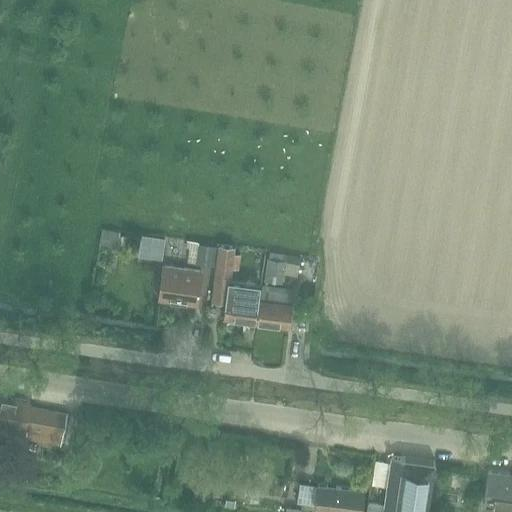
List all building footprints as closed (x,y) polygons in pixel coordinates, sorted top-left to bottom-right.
[(102,228),(99,242),(107,243),(116,245),(119,232),(112,230),(102,228)] [(140,240),(138,258),(151,259),(169,262),(171,245),(167,244),(168,237),(150,235),(149,241),(140,240)] [(196,264),(197,264),(215,266),(217,246),(199,243),(196,264)] [(220,245),(213,302),(225,304),(223,319),(257,323),(262,285),(245,283),(232,281),(236,246),(221,244),(220,244),(220,245)] [(268,258),(265,281),(283,284),(284,274),(289,275),(288,283),(298,285),(299,276),(298,276),(300,264),(286,262),(286,261),(283,260),(284,253),(283,253),(270,251),(270,252),(269,258),(268,258)] [(203,271),(164,265),(159,299),(198,305),(203,271)] [(262,285),(257,323),(290,327),(295,289),(262,285)] [(32,403),(31,402),(0,396),(0,446),(1,447),(3,433),(62,445),(68,414),(31,406),(32,403)] [(428,511),(429,511),(436,461),(403,456),(403,457),(392,456),(385,501),(368,499),(365,511),(428,511)] [(488,473),(484,503),(496,505),(495,511),(511,511),(511,472),(489,469),(488,473)] [(363,511),(365,492),(300,483),(297,502),(363,511)]
